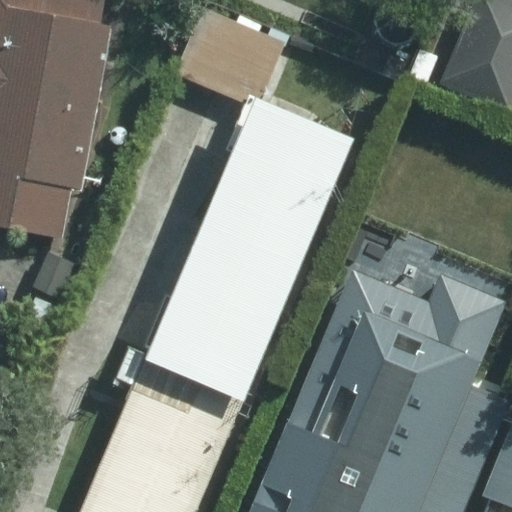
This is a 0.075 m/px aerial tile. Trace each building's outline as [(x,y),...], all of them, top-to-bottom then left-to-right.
[(98,0),(0,0),(0,226),(56,237),(65,187),(76,189),(105,24),(95,22),(98,0)] [(197,5),(172,61),(254,95),(277,39),(197,5)] [(511,115),(511,67),(487,58),(471,100),(511,115)] [(310,238),(351,139),(251,98),(210,197),(310,238)] [(270,337),(310,238),(210,197),(169,295),(270,337)] [(229,435),(270,337),(169,295),(128,394),(229,435)] [(409,437),(286,384),(235,511),(391,511),(380,507),(409,437)] [(134,511),(197,511),(229,435),(128,394),(87,493),(134,511)] [(511,510),(511,414),(509,413),(475,494),(511,510)] [(478,430),(449,419),(429,471),(458,482),(478,430)] [(134,511),(87,493),(79,511),(134,511)]
